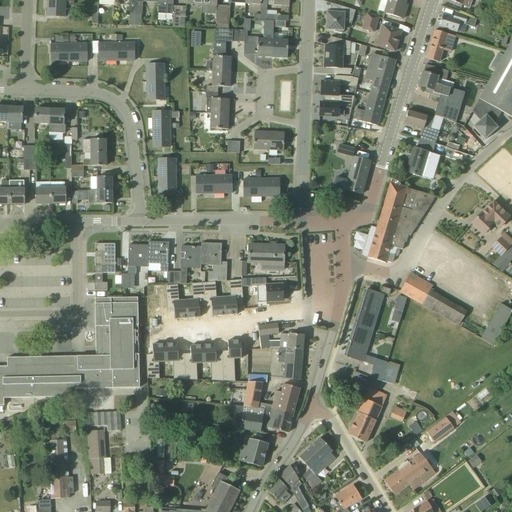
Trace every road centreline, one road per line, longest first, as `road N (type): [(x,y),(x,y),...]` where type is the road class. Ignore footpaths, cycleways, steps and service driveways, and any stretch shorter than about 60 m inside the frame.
road 1 (tertiary): [(343,221),(362,213),(433,0)]
road 2 (residential): [(345,267),(400,267),(447,192),(511,132)]
road 3 (residential): [(25,90),(90,100),(122,124),(130,142),(130,223)]
road 4 (residential): [(146,331),(245,323),(251,315),(307,306),(334,309)]
road 5 (residential): [(300,219),(130,223)]
road 6 (residential): [(75,222),(75,313),(0,314)]
road 7 (residential): [(387,511),(327,417),(305,405)]
road 8 (residential): [(303,125),(262,115),(262,73),(305,67)]
road 9 (tertiary): [(242,511),(262,473),(289,445),(305,405)]
